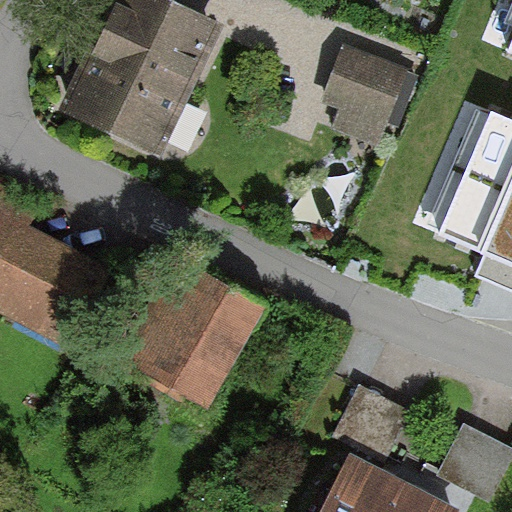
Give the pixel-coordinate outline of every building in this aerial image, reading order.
[(240,17),(201,0),(111,0),(65,105),(180,155),(240,17)] [(511,0),(496,0),(480,40),(511,53),(511,0)] [(425,74),(361,47),(325,130),(389,157),(425,74)] [(511,116),(464,95),(406,222),(483,257),(477,269),(511,285),(511,116)] [(74,212),(11,180),(0,202),(0,307),(93,354),(136,269),(63,232),(74,212)] [(290,316),(213,272),(158,368),(235,412),(290,316)] [(511,443),(465,424),(446,470),(505,495),(511,478),(511,443)] [(479,511),(371,457),(342,511),(479,511)]
